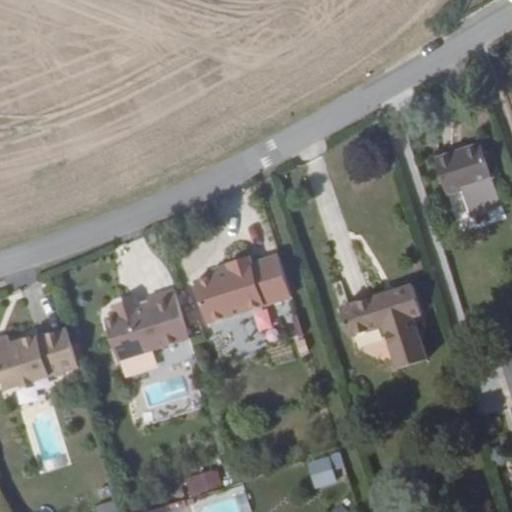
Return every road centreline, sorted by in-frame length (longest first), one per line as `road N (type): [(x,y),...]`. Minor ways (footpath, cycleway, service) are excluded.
road 1 (unclassified): [(0,267),(140,215),(344,116),(511,15)]
road 2 (unknown): [(511,144),(497,87),(495,25)]
